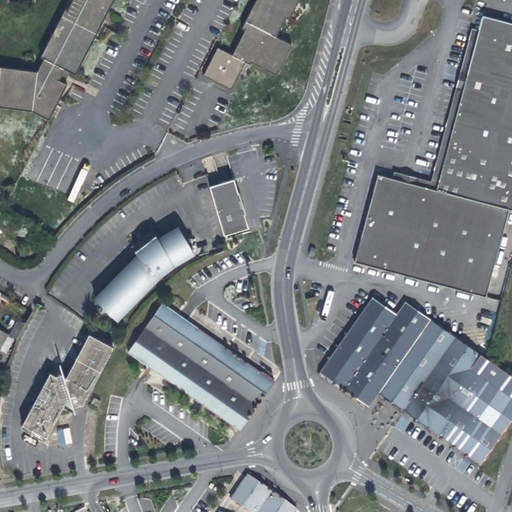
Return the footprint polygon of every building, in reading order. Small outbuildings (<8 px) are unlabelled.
[(70,0),(40,57),(44,59),(37,72),(0,67),(0,106),(32,111),(48,119),(67,85),(58,81),(64,69),(75,74),(113,0),(70,0)] [(232,55),(246,62),(250,64),(251,62),(277,75),(292,45),(276,37),(285,18),(289,19),(298,0),(256,0),(242,28),(245,30),(232,55)] [(480,31),(458,111),(511,125),(511,20),(484,13),(480,31)] [(395,172),(393,179),(437,190),(458,111),(480,31),(473,29),(468,51),(442,145),(432,183),(411,177),(395,172)] [(246,62),(232,55),(218,48),(203,76),(231,90),(246,62)] [(511,125),(458,111),(437,190),(393,179),(378,175),(355,261),(486,297),(509,210),(511,211),(511,125)] [(224,236),(249,228),(245,215),(246,214),(245,209),(241,207),(241,205),(240,202),(241,199),(239,193),(237,193),(233,179),(209,187),(224,236)] [(96,292),(121,315),(166,272),(194,255),(178,228),(159,240),(156,236),(146,243),(135,251),(138,255),(96,292)] [(371,296),(353,321),(405,354),(431,319),(404,300),(396,313),(371,296)] [(162,302),(128,353),(239,431),(267,391),(274,382),(162,302)] [(405,354),(379,392),(380,393),(382,391),(388,395),(386,397),(388,398),(389,396),(395,400),(394,402),(396,404),(398,402),(402,405),(401,407),(403,409),(405,407),(406,408),(404,410),(407,411),(408,409),(417,415),(415,417),(417,419),(419,417),(424,421),(428,423),(426,425),(429,427),(430,427),(436,419),(472,368),(481,354),(431,319),(405,354)] [(379,392),(405,354),(353,321),(329,355),(320,367),(322,369),(323,367),(329,371),(327,373),(329,374),(330,372),(336,377),(335,378),(337,380),(338,378),(345,383),(355,390),(356,390),(355,391),(354,392),(356,393),(357,391),(363,395),(361,397),(363,398),(364,397),(370,401),(369,402),(371,404),(379,392)] [(23,326),(17,322),(8,335),(15,339),(23,326)] [(8,335),(0,330),(0,342),(1,341),(4,342),(8,335)] [(64,378),(62,373),(55,376),(50,374),(49,373),(21,425),(46,438),(61,409),(64,404),(72,408),(81,405),(112,348),(88,335),(65,377),(64,378)] [(52,369),(50,374),(55,376),(62,373),(59,366),(56,368),(52,369)] [(430,427),(431,429),(433,427),(443,434),(441,436),(443,437),(445,435),(455,442),(453,444),(456,446),(457,444),(467,451),(466,453),(468,454),(469,452),(479,460),(478,461),(480,463),(503,430),(511,418),(511,396),(501,388),(472,368),(436,419),(430,427)] [(70,428),(58,429),(59,445),(71,444),(70,428)] [(245,475),(228,500),(246,511),(293,511),(295,509),(245,475)]
